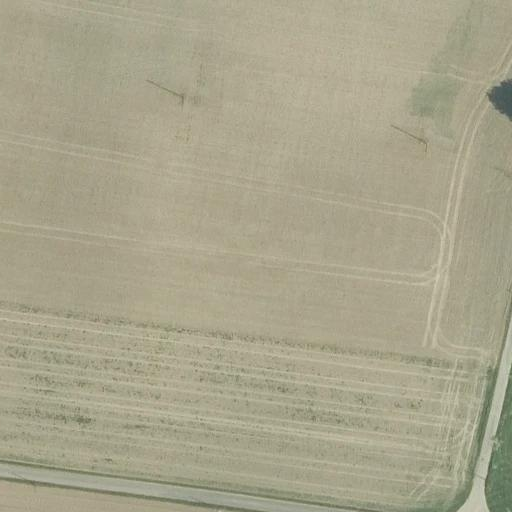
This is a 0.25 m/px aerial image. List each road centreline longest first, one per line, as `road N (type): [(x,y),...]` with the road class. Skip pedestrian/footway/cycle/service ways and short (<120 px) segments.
road 1 (unclassified): [(0,471),(300,511)]
road 2 (unclassified): [(473,511),(511,340)]
